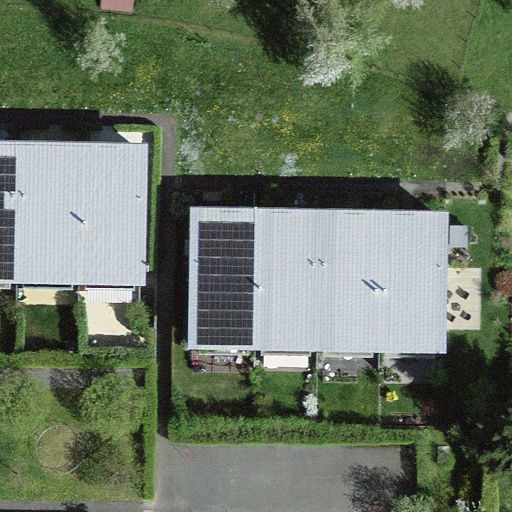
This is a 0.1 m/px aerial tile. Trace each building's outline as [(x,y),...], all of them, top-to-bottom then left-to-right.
[(0,275),(17,276),(19,151),(0,150),(0,275)] [(52,152),(19,151),(17,276),(79,277),(81,152),(52,152)] [(115,153),(81,152),(79,277),(143,278),(145,153),(115,153)] [(255,343),(257,218),(225,217),(194,216),(191,342),(255,343)] [(317,344),(319,219),(290,218),(257,218),(255,343),(317,344)] [(349,219),(319,219),(317,344),(379,345),(381,220),(349,219)] [(414,220),(381,220),(379,345),(443,346),(445,221),(414,220)]
